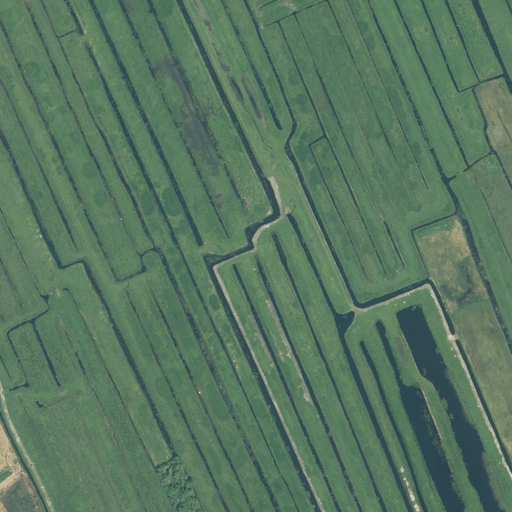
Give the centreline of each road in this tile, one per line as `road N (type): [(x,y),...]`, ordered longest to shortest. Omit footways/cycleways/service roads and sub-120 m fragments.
road 1 (track): [(461,176),(379,0)]
road 2 (track): [(0,392),(52,511)]
